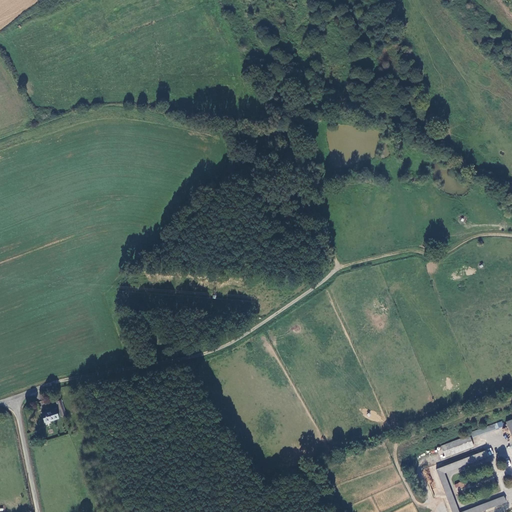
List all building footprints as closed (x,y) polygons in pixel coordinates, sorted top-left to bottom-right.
[(58,409),(43,412),(45,422),(60,418),(58,409)] [(495,429),(493,424),(470,433),(472,438),(495,429)] [(468,436),(447,444),(452,455),(473,447),(468,436)] [(485,451),(435,470),(451,511),(480,511),(506,502),(504,496),(461,511),(458,511),(444,473),(487,457),(485,451)] [(479,480),(480,487),(496,484),(494,477),(479,480)] [(464,480),(455,484),(457,491),(467,487),(464,480)]
